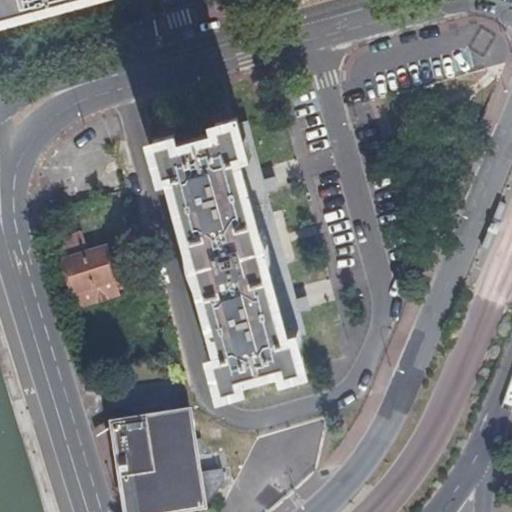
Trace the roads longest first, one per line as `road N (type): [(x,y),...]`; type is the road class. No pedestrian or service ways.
road 1 (primary): [(511,127),(392,421),(323,511)]
road 2 (tertiary): [(4,138),(20,115),(56,95),(394,0)]
road 3 (tertiary): [(90,511),(28,314)]
